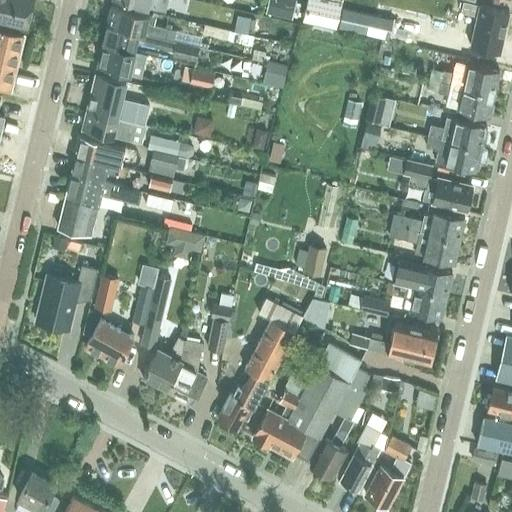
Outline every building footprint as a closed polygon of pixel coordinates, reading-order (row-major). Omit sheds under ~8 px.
[(0,0),(0,19),(27,26),(32,0),(0,0)] [(294,0),(270,0),(267,14),(290,20),(295,0),(294,0)] [(304,0),(301,19),(335,26),(341,1),(336,0),(304,0)] [(505,37),(511,12),(465,1),(463,12),(479,16),(476,30),(505,37)] [(176,30),(151,24),(146,23),(149,14),(112,5),(107,23),(174,39),(176,30)] [(387,38),(391,19),(343,8),(339,27),(387,38)] [(194,20),(193,31),(218,34),(219,23),(194,20)] [(107,23),(103,42),(136,50),(138,41),(168,49),(169,47),(174,49),(173,54),(197,60),(200,45),(174,39),(107,23)] [(235,23),(234,31),(247,34),(249,25),(235,23)] [(0,27),(0,86),(12,89),(25,34),(0,27)] [(226,29),(224,38),(251,44),(253,36),(247,34),(234,31),(226,29)] [(492,61),(497,42),(448,30),(444,49),(492,61)] [(137,50),(136,50),(103,42),(97,64),(131,72),(137,50)] [(271,62),(266,81),(282,85),(287,66),(271,62)] [(444,80),(443,81),(443,82),(496,94),(501,70),(470,63),(469,68),(458,66),(457,74),(446,71),(444,80)] [(432,66),(430,77),(444,80),(446,71),(446,70),(432,66)] [(190,82),(211,86),(214,71),(193,67),(190,82)] [(91,91),(122,99),(126,80),(96,73),(91,91)] [(430,79),(428,89),(436,91),(441,92),(448,94),(445,105),(459,108),(459,110),(490,117),(496,94),(443,82),(430,79)] [(91,91),(87,110),(134,121),(135,120),(127,118),(129,111),(144,115),(147,106),(134,103),(135,102),(122,99),(91,91)] [(229,93),(228,99),(239,102),(241,96),(229,93)] [(372,95),(366,120),(378,123),(385,98),(372,95)] [(348,99),(343,122),(355,125),(360,101),(348,99)] [(87,110),(83,127),(130,139),(142,142),(147,124),(134,121),(87,110)] [(432,125),(430,136),(482,148),(488,125),(457,118),(449,116),(446,128),(432,125)] [(198,118),(195,129),(209,133),(212,121),(198,118)] [(243,125),(243,143),(256,143),(256,125),(243,125)] [(364,132),(360,148),(373,151),(377,136),(364,132)] [(154,148),(178,154),(185,155),(190,155),(194,151),(193,146),(190,143),(182,142),(152,134),(149,147),(154,148)] [(119,164),(121,155),(124,146),(81,136),(76,154),(119,164)] [(430,136),(428,146),(440,149),(437,162),(446,164),(477,171),(482,148),(451,141),(449,140),(444,139),(430,136)] [(273,141),(269,158),(279,160),(284,143),(273,141)] [(178,154),(154,148),(150,162),(175,167),(178,154)] [(76,154),(72,172),(104,180),(106,171),(119,174),(121,165),(119,164),(76,154)] [(468,210),(474,186),(440,178),(440,180),(431,178),(434,165),(408,159),(404,173),(410,174),(408,181),(414,182),(413,185),(426,188),(423,199),(468,210)] [(263,187),(264,170),(251,169),(250,186),(263,187)] [(92,234),(101,194),(139,203),(142,190),(129,187),(129,186),(104,180),(72,172),(59,227),(92,234)] [(151,174),(149,185),(170,189),(184,192),(186,181),(151,174)] [(313,180),(311,222),(326,222),(328,180),(313,180)] [(238,195),(235,211),(247,213),(251,198),(238,195)] [(395,214),(393,225),(461,241),(466,218),(435,210),(434,216),(426,214),(424,221),(395,214)] [(346,239),(347,213),(336,212),(335,239),(346,239)] [(252,213),(250,223),(257,224),(260,215),(252,213)] [(164,217),(163,224),(189,230),(191,224),(164,217)] [(461,241),(393,225),(390,235),(419,242),(416,252),(425,254),(424,257),(455,265),(461,241)] [(170,228),(166,244),(201,253),(205,237),(170,228)] [(56,236),(54,246),(64,248),(66,239),(56,236)] [(321,274),(327,246),(309,242),(303,271),(321,274)] [(401,261),(396,282),(448,295),(453,272),(423,265),(422,266),(401,261)] [(35,320),(69,328),(77,295),(90,298),(98,266),(83,263),(79,281),(47,273),(35,320)] [(142,283),(133,320),(146,323),(155,287),(158,274),(159,267),(144,263),(139,283),(142,283)] [(280,267),(277,277),(309,287),(314,277),(290,265),(280,267)] [(111,309),(118,276),(102,273),(95,306),(111,309)] [(146,323),(141,342),(154,345),(170,277),(158,274),(155,287),(146,323)] [(448,295),(389,281),(386,291),(393,293),(406,296),(403,307),(412,309),(411,311),(442,318),(448,295)] [(221,291),(219,303),(215,302),(213,313),(215,317),(209,346),(224,349),(233,306),(231,306),(234,294),(221,291)] [(265,387),(269,378),(270,379),(296,329),(295,328),(303,314),(267,296),(266,297),(260,311),(271,316),(245,366),(251,369),(237,396),(232,393),(219,417),(240,428),(248,414),(251,416),(266,387),(265,387)] [(388,314),(391,302),(365,296),(362,307),(388,314)] [(118,363),(134,335),(102,317),(86,345),(118,363)] [(372,333),(371,335),(351,331),(349,342),(369,346),(369,347),(388,352),(388,353),(432,363),(439,331),(395,321),(391,338),(372,333)] [(511,380),(511,335),(508,335),(498,377),(511,380)] [(143,376),(168,390),(183,360),(182,359),(186,339),(180,336),(171,353),(159,347),(143,376)] [(203,342),(186,339),(182,359),(183,360),(168,390),(193,403),(207,376),(197,370),(203,342)] [(309,459),(335,410),(350,381),(362,360),(330,343),(319,364),(315,372),(300,365),(288,388),(289,388),(282,401),(289,405),(283,415),(269,407),(254,435),(294,456),(297,452),(309,459)] [(333,440),(326,436),(311,463),(322,469),(322,472),(327,475),(330,474),(334,476),(349,448),(342,444),(354,420),(351,418),(366,390),(362,388),(370,373),(358,367),(362,360),(350,381),(335,410),(346,416),(333,440)] [(384,376),(382,388),(397,390),(399,379),(384,376)] [(511,390),(494,387),(492,395),(489,397),(488,403),(489,406),(489,410),(511,414),(511,390)] [(511,422),(484,416),(477,443),(504,449),(511,451),(511,422)] [(358,441),(361,443),(341,480),(346,482),(347,485),(352,488),(355,487),(359,489),(382,447),(375,444),(382,431),(367,423),(358,441)] [(405,458),(412,445),(393,435),(385,449),(399,456),(391,469),(381,464),(366,492),(369,494),(370,497),(376,501),(380,500),(390,505),(405,477),(404,476),(412,462),(405,458)] [(497,452),(477,447),(474,460),(494,464),(497,452)] [(511,471),(511,451),(504,449),(499,469),(511,471)] [(51,511),(59,498),(50,493),(56,484),(32,471),(18,496),(40,508),(38,511),(51,511)] [(487,484),(476,481),(472,496),(484,499),(487,484)] [(73,493),(63,511),(91,511),(95,505),(73,493)]
